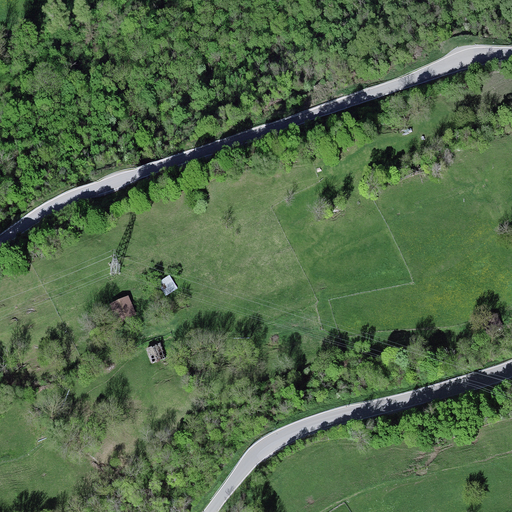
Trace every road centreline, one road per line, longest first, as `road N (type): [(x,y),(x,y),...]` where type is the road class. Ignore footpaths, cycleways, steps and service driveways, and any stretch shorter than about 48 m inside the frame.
road 1 (tertiary): [(511,51),(75,196),(0,241)]
road 2 (track): [(511,315),(468,332),(289,344),(199,326),(143,336),(150,293)]
road 3 (tertiary): [(207,511),(281,434),(511,366)]
